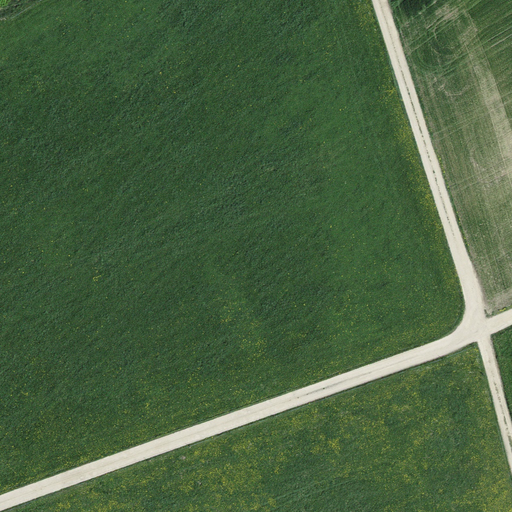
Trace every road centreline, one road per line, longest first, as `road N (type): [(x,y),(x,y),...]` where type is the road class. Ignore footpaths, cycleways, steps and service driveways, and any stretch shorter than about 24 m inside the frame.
road 1 (track): [(511,313),(0,501)]
road 2 (track): [(372,0),(475,331)]
road 3 (track): [(511,473),(475,331)]
